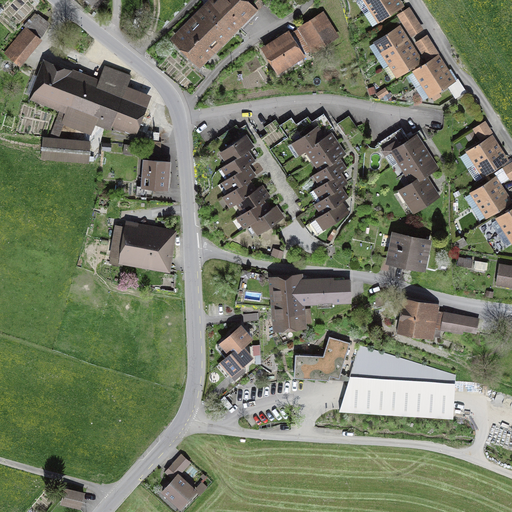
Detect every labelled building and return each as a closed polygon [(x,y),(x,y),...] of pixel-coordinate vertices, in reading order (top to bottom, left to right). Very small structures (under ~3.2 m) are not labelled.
[(215,0),(176,37),(205,68),(266,11),(255,0),(215,0)] [(363,0),(371,11),(387,0),(363,0)] [(387,0),(371,11),(379,24),(405,7),(400,0),(387,0)] [(410,7),(397,15),(412,37),(424,30),(410,7)] [(315,57),(347,37),(330,9),(298,29),(300,32),(314,55),(315,57)] [(31,26),(10,53),(28,68),(50,41),(47,38),(58,25),(44,14),(33,28),(31,26)] [(382,55),(409,38),(401,25),(374,42),(382,55)] [(268,51),(282,74),(314,55),(300,32),(268,51)] [(427,35),(415,42),(428,62),(440,54),(427,35)] [(382,55),(390,68),(417,51),(409,38),(382,55)] [(390,68),(397,78),(424,61),(417,51),(390,68)] [(51,53),(34,97),(70,111),(65,124),(97,136),(102,124),(142,140),(159,94),(65,58),(51,53)] [(422,85),(449,68),(440,54),(428,62),(414,72),(422,85)] [(422,85),(430,98),(457,81),(449,68),(422,85)] [(54,129),(60,130),(65,112),(60,110),(54,129)] [(324,114),(318,118),(326,129),(332,125),(324,114)] [(309,116),(302,121),(310,132),(316,128),(312,122),(309,116)] [(349,116),(343,120),(351,131),(357,127),(349,116)] [(291,118),(285,121),(293,133),(299,129),(296,125),(291,118)] [(318,118),(312,122),(316,128),(320,133),(326,129),(318,118)] [(276,120),(270,124),(278,136),(284,132),(279,125),(276,120)] [(343,120),(338,124),(345,135),(351,131),(343,120)] [(285,121),(279,125),(284,132),(287,137),(293,133),(285,121)] [(302,121),(296,125),(299,129),(304,136),(310,132),(302,121)] [(485,121),(473,129),(480,141),(492,133),(485,121)] [(270,124),(263,128),(272,140),(278,136),(270,124)] [(237,125),(231,129),(238,141),(244,137),(239,129),(237,125)] [(246,125),(239,129),(244,137),(247,141),(253,137),(246,125)] [(402,127),(396,131),(403,144),(410,140),(402,127)] [(307,149),(323,138),(320,133),(316,128),(310,132),(304,136),(294,143),(301,153),(307,149)] [(231,129),(225,133),(233,145),(238,141),(231,129)] [(414,133),(416,136),(422,145),(427,142),(420,130),(414,133)] [(389,135),(394,143),(396,142),(399,147),(403,144),(396,131),(389,135)] [(219,137),(227,149),(233,145),(225,133),(219,137)] [(315,159),(337,144),(329,134),(323,138),(307,149),(315,159)] [(389,135),(383,139),(388,146),(394,143),(389,135)] [(388,146),(382,150),(393,167),(399,163),(423,148),(422,145),(416,136),(410,140),(403,144),(399,147),(396,142),(394,143),(388,146)] [(466,153),(474,166),(502,149),(494,136),(466,153)] [(227,149),(220,153),(227,165),(248,151),(252,149),(247,141),(244,137),(238,141),(233,145),(227,149)] [(42,138),(41,160),(88,163),(90,140),(42,138)] [(382,150),(388,146),(383,139),(377,143),(382,150)] [(163,142),(149,142),(148,152),(162,153),(163,142)] [(321,169),(337,159),(343,154),(337,144),(315,159),(321,169)] [(423,148),(399,163),(406,174),(430,159),(423,148)] [(474,166),(482,178),(510,161),(502,149),(474,166)] [(227,165),(221,169),(228,180),(250,166),(255,162),(248,151),(227,165)] [(170,159),(139,156),(137,185),(168,188),(170,159)] [(322,184),(338,174),(344,169),(337,159),(321,169),(315,174),(322,184)] [(426,176),(437,169),(430,159),(406,174),(412,185),(426,176)] [(228,180),(223,183),(229,194),(251,179),(256,176),(250,166),(228,180)] [(323,199),(339,188),(345,184),(338,174),(322,184),(316,188),(323,199)] [(412,185),(399,193),(406,203),(433,187),(426,176),(412,185)] [(470,195),(478,208),(505,190),(497,178),(470,195)] [(229,194),(225,197),(231,207),(235,204),(258,189),(251,179),(229,194)] [(152,196),(154,188),(139,186),(138,194),(152,196)] [(269,197),(263,187),(258,189),(235,204),(242,215),(264,201),(269,197)] [(406,203),(413,215),(440,198),(433,187),(406,203)] [(324,214),(339,203),(346,199),(339,188),(323,199),(317,203),(324,214)] [(478,208),(486,220),(511,203),(511,201),(505,190),(478,208)] [(242,215),(237,218),(245,229),(250,226),(271,211),(264,201),(242,215)] [(339,203),(324,214),(311,222),(318,233),(346,214),(339,203)] [(271,211),(250,226),(257,236),(284,218),(277,207),(271,211)] [(511,209),(496,219),(504,232),(511,226),(511,209)] [(119,262),(169,272),(177,231),(127,221),(119,262)] [(433,241),(394,232),(387,264),(427,273),(433,241)] [(284,253),(273,249),(271,257),(281,260),(284,253)] [(472,260),(459,258),(458,265),(471,267),(472,260)] [(475,260),(474,266),(488,268),(488,262),(475,260)] [(511,266),(500,264),(497,285),(511,287),(511,266)] [(302,274),(269,277),(273,332),(307,329),(305,306),(303,279),(302,274)] [(305,306),(351,304),(350,281),(336,281),(336,278),(303,279),(305,306)] [(441,305),(405,298),(398,334),(434,340),(441,305)] [(479,318),(445,312),(441,330),(476,336),(479,318)] [(243,314),(243,322),(258,322),(258,314),(243,314)] [(241,326),(219,344),(229,356),(235,350),(238,353),(244,348),(253,340),(241,326)] [(374,355),(355,352),(355,338),(310,337),(306,385),(316,384),(316,392),(313,392),(311,426),(360,429),(364,429),(387,430),(389,400),(424,407),(428,382),(393,376),(395,361),(397,350),(375,347),(374,355)] [(261,354),(261,344),(252,344),(252,354),(261,354)] [(229,356),(220,363),(232,377),(253,359),(244,348),(238,353),(235,350),(229,356)] [(451,421),(392,411),(391,418),(450,428),(451,421)] [(184,468),(191,460),(182,452),(174,460),(184,468)] [(185,506),(203,488),(184,470),(166,488),(185,506)] [(65,503),(87,508),(91,491),(60,484),(58,493),(67,495),(65,503)]
